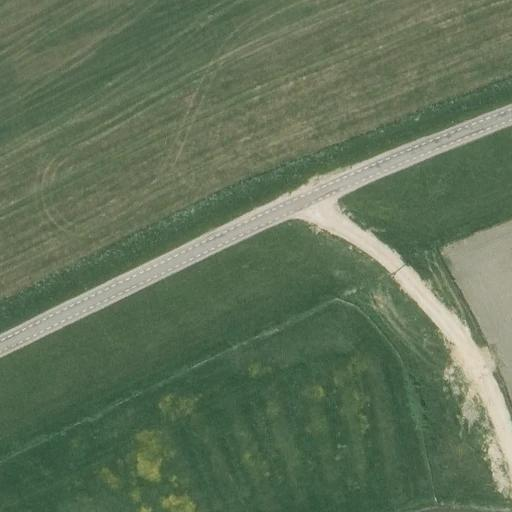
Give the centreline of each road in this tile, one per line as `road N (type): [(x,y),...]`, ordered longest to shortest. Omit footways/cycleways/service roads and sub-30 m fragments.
road 1 (unclassified): [(511,112),(282,206),(0,345)]
road 2 (track): [(511,461),(494,410),(423,293),(384,255),(301,200)]
